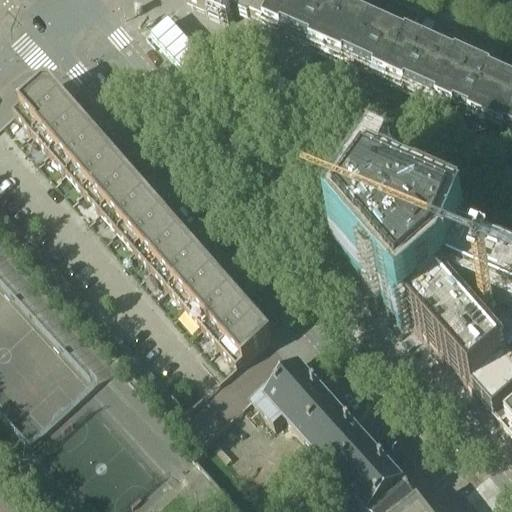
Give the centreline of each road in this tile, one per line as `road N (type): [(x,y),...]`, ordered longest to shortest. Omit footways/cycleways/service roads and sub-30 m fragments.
road 1 (residential): [(511,487),(84,0)]
road 2 (residential): [(46,31),(463,511)]
road 3 (residential): [(511,177),(337,104)]
